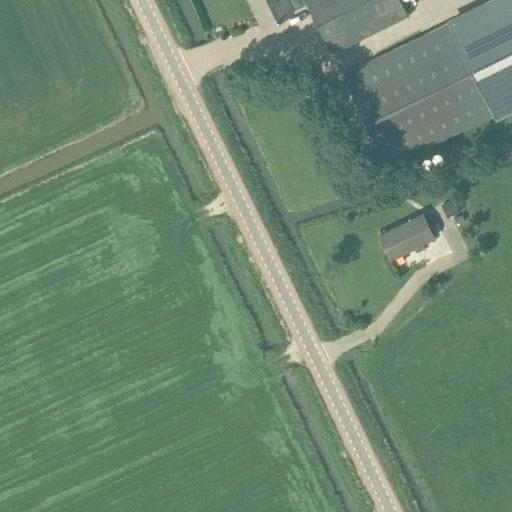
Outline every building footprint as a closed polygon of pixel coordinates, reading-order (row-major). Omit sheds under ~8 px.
[(252,0),(264,25),(293,11),(292,10),(313,0),(333,41),(350,34),(405,7),(402,0),(252,0)] [(388,164),(406,155),(496,111),(496,113),(511,105),(511,0),(493,0),(451,21),(452,23),(344,75),(388,164)] [(320,85),(329,105),(339,100),(330,81),(320,85)] [(322,92),(307,100),(315,115),(329,107),(322,92)] [(454,197),(441,203),(448,217),(460,211),(454,197)] [(379,235),(390,257),(434,235),(423,213),(379,235)]
